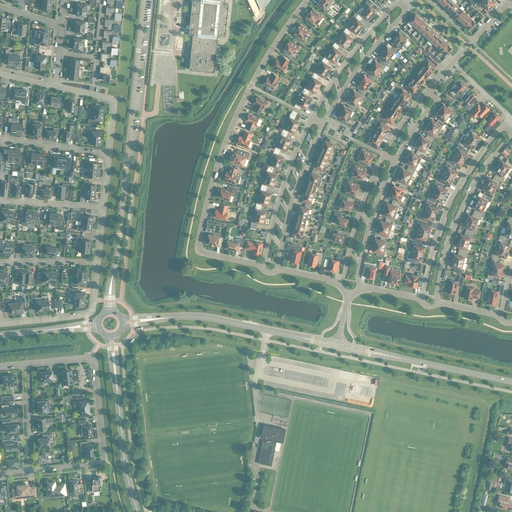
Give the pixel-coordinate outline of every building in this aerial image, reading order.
[(192,0),(189,32),(194,32),(194,35),(193,35),(189,69),(214,72),(218,37),(217,37),(217,35),(225,36),(228,4),(223,3),(223,1),(225,1),(224,0),(200,0),(200,1),(192,0)] [(319,0),(318,3),(324,9),(331,0),(319,0)] [(364,9),(372,16),(375,13),(374,13),(376,11),(374,10),(377,7),(370,0),(367,0),(366,2),(368,4),(364,9)] [(448,11),(455,3),(451,0),(450,0),(444,7),(447,9),(448,11)] [(491,6),(484,0),(482,0),(482,1),(480,0),(478,0),(474,5),(479,9),(483,5),(488,10),(490,7),(491,6)] [(452,15),(459,7),(455,3),(448,11),(450,12),(452,15)] [(106,7),(105,15),(109,15),(109,18),(120,19),(121,13),(114,13),(114,8),(106,7)] [(456,18),(463,11),(459,7),(452,15),(454,17),(455,16),(456,18)] [(322,17),(312,9),(309,14),(308,13),(308,14),(306,17),(307,18),(305,20),(313,27),(322,17)] [(363,16),(368,20),(369,18),(370,19),(372,16),(364,9),(360,13),(359,12),(357,15),(361,19),(363,16)] [(460,22),(467,14),(463,11),(456,18),(458,19),(458,20),(460,22)] [(413,25),(420,18),(417,15),(417,16),(415,14),(413,16),(412,15),(413,14),(412,14),(409,18),(411,19),(409,21),(413,25)] [(464,25),(471,18),(467,14),(460,22),(462,24),(463,24),(464,25)] [(361,19),(357,15),(355,17),(356,18),(352,23),(360,30),(363,27),(362,27),(364,25),(360,21),(361,19)] [(0,29),(4,30),(4,29),(9,29),(10,22),(5,22),(5,18),(0,17),(0,29)] [(420,18),(413,25),(417,29),(423,22),(422,20),(420,18)] [(471,18),(464,25),(468,29),(470,27),(471,28),(471,29),(472,29),(475,25),(474,25),(473,24),(475,22),(471,18)] [(104,26),(108,27),(107,30),(119,31),(120,25),(114,24),(114,20),(115,20),(105,19),(104,26)] [(423,22),(417,29),(421,32),(428,25),(425,23),(423,22)] [(25,24),(18,23),(18,26),(12,26),(11,35),(17,35),(17,34),(24,35),(25,24)] [(352,30),(356,34),(358,32),(360,30),(352,23),(348,27),(347,26),(345,29),(350,33),(352,30)] [(295,33),(296,34),(294,37),(303,43),(311,31),(300,24),(297,30),(296,29),(297,30),(295,33)] [(428,25),(421,32),(425,36),(431,29),(430,28),(430,27),(428,25)] [(344,32),(340,37),(349,44),(351,41),(351,40),(352,38),(348,35),(350,33),(345,29),(343,31),(344,32)] [(431,29),(425,36),(429,40),(436,32),(433,30),(431,29)] [(103,38),(106,38),(106,41),(118,43),(118,37),(111,36),(112,31),(104,30),(103,38)] [(395,37),(403,45),(410,38),(405,34),(403,36),(398,32),(396,35),(395,35),(395,36),(396,36),(395,37)] [(436,32),(429,40),(433,43),(439,36),(438,35),(438,34),(436,32)] [(439,36),(433,43),(437,47),(444,40),(441,37),(441,38),(439,36)] [(47,40),(48,38),(37,37),(36,37),(35,43),(33,43),(33,46),(39,47),(39,44),(47,45),(47,43),(48,43),(48,40),(47,40)] [(340,45),(345,48),(346,46),(347,46),(349,44),(340,37),(337,41),(336,41),(334,43),(339,47),(340,45)] [(392,47),(397,52),(399,49),(403,45),(395,37),(394,38),(393,38),(392,38),(390,41),(394,45),(392,47)] [(444,40),(437,47),(441,51),(447,44),(446,42),(444,40)] [(300,48),(289,41),(286,46),(285,46),(286,46),(284,49),(285,50),(283,53),(293,59),(300,48)] [(102,49),(105,50),(105,53),(117,54),(117,48),(110,47),(110,43),(103,42),(102,49)] [(329,52),(338,58),(340,55),(341,53),(337,49),(339,47),(334,43),(332,46),(333,47),(329,52)] [(448,54),(451,51),(451,50),(451,51),(450,49),(451,48),(447,44),(441,51),(445,55),(447,52),(448,54)] [(383,51),(390,57),(394,53),(395,54),(397,52),(392,47),(391,49),(386,46),(386,45),(383,48),(383,49),(383,50),(384,50),(383,51)] [(10,65),(13,65),(14,55),(14,53),(8,52),(9,50),(6,49),(5,56),(8,56),(7,64),(7,65),(10,66),(10,65)] [(33,61),(45,62),(45,61),(46,61),(47,57),(46,57),(46,56),(38,55),(39,51),(31,50),(31,57),(34,57),(33,61)] [(19,56),(14,55),(13,65),(15,65),(15,66),(18,66),(18,65),(19,57),(22,58),(23,51),(20,51),(19,56)] [(390,57),(383,51),(382,52),(381,52),(380,52),(378,55),(383,59),(381,61),(386,65),(388,63),(392,58),(390,57)] [(330,59),(334,63),(336,61),(338,58),(329,52),(326,56),(325,55),(323,58),(328,62),(330,59)] [(104,64),(110,65),(115,66),(116,60),(109,59),(109,54),(101,54),(101,61),(104,61),(104,64)] [(433,60),(429,56),(422,63),(424,64),(432,71),(436,66),(431,62),(433,60)] [(274,65),(273,67),(274,67),(274,68),(276,69),(282,73),(287,66),(286,66),(289,60),(284,57),(281,61),(282,61),(281,62),(277,60),(276,62),(275,62),(273,64),(274,65)] [(331,67),(326,64),(328,62),(323,58),(321,61),(322,62),(319,67),(328,73),(330,70),(330,69),(331,67)] [(374,59),(372,63),(372,64),(371,65),(379,71),(381,68),(382,70),(384,68),(386,65),(381,61),(379,63),(374,60),(374,59)] [(45,62),(33,61),(33,67),(40,68),(40,69),(44,69),(45,62)] [(104,64),(103,67),(100,67),(99,74),(103,75),(103,80),(109,81),(109,75),(110,65),(104,64)] [(420,68),(428,75),(432,71),(424,64),(420,68)] [(370,75),(375,79),(376,78),(378,75),(377,74),(379,71),(371,65),(371,66),(370,66),(369,66),(367,70),(372,73),(370,75)] [(320,74),(324,78),(326,75),(326,76),(328,73),(319,67),(316,71),(315,71),(313,74),(318,77),(320,74)] [(428,75),(420,68),(417,72),(425,79),(428,75)] [(425,79),(417,72),(413,76),(421,83),(425,79)] [(264,82),(263,84),(264,85),(267,86),(273,90),(277,83),(276,82),(279,77),(273,74),(271,77),(272,78),(271,79),(267,77),(266,79),(265,79),(263,81),(264,82)] [(321,82),(316,79),(318,77),(313,74),(311,77),(312,77),(309,82),(319,88),(320,85),(320,84),(321,82)] [(361,80),(368,85),(370,87),(375,79),(370,75),(368,78),(363,74),(361,77),(361,78),(361,79),(361,80)] [(421,83),(413,76),(409,81),(417,87),(421,83)] [(417,87),(409,81),(408,79),(402,86),(407,90),(409,88),(414,92),(415,90),(417,87)] [(366,88),(368,85),(361,80),(360,81),(359,81),(358,81),(356,84),(356,85),(356,84),(361,88),(360,90),(365,94),(366,92),(368,89),(366,88)] [(310,90),(315,93),(316,91),(317,91),(319,88),(309,82),(306,87),(305,86),(303,89),(308,92),(310,90)] [(461,83),(460,82),(453,90),(456,93),(453,96),(458,101),(463,94),(461,92),(465,87),(464,86),(465,85),(462,82),(461,83)] [(10,95),(9,101),(12,101),(12,102),(19,103),(19,99),(20,89),(18,89),(18,88),(15,88),(15,89),(14,95),(14,96),(10,95)] [(20,89),(19,99),(25,100),(24,105),(27,105),(28,99),(25,98),(26,90),(25,90),(26,89),(23,89),(23,90),(20,89)] [(312,98),(307,95),(308,92),(303,89),(302,92),(303,93),(300,98),(310,103),(311,100),(312,98)] [(360,90),(358,93),(353,89),(351,93),(350,93),(351,94),(350,95),(358,100),(360,101),(365,94),(360,90)] [(407,100),(411,95),(402,89),(399,94),(407,100)] [(472,93),(471,92),(464,100),(467,102),(467,103),(465,106),(469,110),(474,104),(472,102),(476,97),(475,96),(476,95),(476,94),(474,93),(473,93),(472,93)] [(35,93),(34,104),(41,104),(41,107),(46,108),(47,100),(44,100),(44,94),(35,93)] [(407,100),(399,94),(396,99),(404,105),(407,100)] [(350,95),(350,96),(349,96),(348,97),(346,100),(351,103),(350,106),(355,109),(358,104),(357,103),(358,100),(350,95)] [(258,97),(257,96),(256,98),(255,98),(253,101),(254,102),(253,103),(257,105),(256,107),(254,111),(260,113),(263,108),(264,108),(267,101),(261,98),(258,96),(258,97)] [(56,106),(56,110),(62,110),(63,104),(59,103),(60,100),(59,100),(59,98),(50,97),(50,101),(51,101),(50,105),(56,106)] [(299,109),(301,106),(306,108),(307,106),(308,107),(310,103),(300,98),(297,103),(296,102),(295,104),(294,106),(299,109)] [(404,105),(396,99),(392,103),(401,109),(404,105)] [(66,106),(66,110),(71,111),(71,114),(77,115),(78,108),(74,108),(75,101),(68,100),(67,106),(66,106)] [(401,109),(392,103),(389,108),(398,114),(401,109)] [(488,108),(489,108),(488,107),(486,105),(485,105),(484,104),(481,108),(480,107),(478,105),(470,114),(474,118),(478,114),(481,117),(489,109),(488,108)] [(341,111),(349,116),(352,111),(354,112),(355,109),(350,106),(348,108),(343,105),(341,108),(341,109),(341,110),(341,111)] [(439,109),(449,117),(455,110),(450,106),(448,108),(443,105),(442,107),(441,106),(439,109)] [(398,114),(389,108),(386,112),(395,118),(398,114)] [(449,117),(439,109),(437,112),(436,114),(439,117),(437,120),(438,121),(439,121),(444,124),(445,125),(446,123),(445,122),(449,117)] [(287,123),(297,128),(299,124),(298,124),(299,122),(297,121),(299,118),(296,116),(297,113),(292,110),(291,112),(289,117),(290,118),(287,123)] [(340,122),(346,125),(351,117),(349,116),(341,111),(340,112),(339,112),(337,116),(342,119),(340,122)] [(383,117),(391,123),(395,118),(386,112),(383,117)] [(89,119),(88,119),(87,123),(95,124),(95,120),(102,121),(103,119),(104,116),(103,116),(103,114),(92,113),(90,113),(89,119)] [(494,114),(493,113),(486,121),(490,124),(485,129),(491,134),(498,126),(494,122),(498,118),(497,117),(498,116),(498,115),(496,113),(495,114),(494,114)] [(250,114),(248,114),(248,116),(246,116),(245,118),(246,119),(245,121),(249,123),(249,124),(248,124),(246,128),(252,131),(255,125),(256,125),(259,118),(252,115),(250,114)] [(9,118),(8,125),(11,125),(11,126),(10,133),(10,134),(13,134),(13,133),(16,134),(17,124),(17,121),(17,117),(12,117),(12,118),(9,118)] [(375,126),(377,127),(386,132),(389,127),(384,124),(385,121),(380,118),(375,126)] [(17,124),(16,134),(18,134),(18,135),(21,135),(21,134),(22,126),(25,126),(26,120),(23,120),(22,124),(17,124)] [(439,121),(438,121),(437,123),(432,120),(430,122),(428,124),(438,132),(444,124),(439,121)] [(289,130),(294,133),(295,131),(297,128),(287,123),(285,128),(284,128),(282,131),(287,134),(289,130)] [(34,136),(37,137),(38,136),(40,136),(41,124),(33,124),(33,125),(31,125),(31,129),(32,129),(32,135),(34,135),(34,136)] [(430,133),(428,136),(433,139),(438,132),(428,124),(426,127),(426,128),(425,130),(430,133)] [(63,131),(62,140),(65,141),(65,142),(68,142),(68,141),(69,141),(69,138),(74,139),(75,133),(74,133),(75,126),(70,125),(69,131),(63,131)] [(88,131),(88,137),(101,138),(101,137),(102,137),(102,133),(101,133),(101,132),(94,131),(94,127),(87,126),(86,131),(88,131)] [(470,134),(468,137),(476,144),(477,142),(478,142),(481,139),(475,134),(478,131),(472,126),(468,132),(470,134)] [(386,132),(377,127),(374,132),(383,137),(386,132)] [(46,138),(55,139),(56,135),(59,135),(60,129),(53,128),(53,131),(46,130),(46,138)] [(252,134),(245,131),(242,137),(239,136),(238,137),(237,137),(236,141),(237,142),(236,143),(247,148),(250,140),(249,140),(252,134)] [(291,139),(286,137),(287,134),(282,131),(280,135),(281,135),(279,141),(289,145),(291,142),(290,142),(291,139)] [(383,137),(374,132),(371,136),(380,141),(383,137)] [(419,137),(417,140),(428,147),(433,139),(428,136),(426,138),(421,135),(420,137),(419,137)] [(380,141),(371,136),(369,141),(367,140),(365,143),(371,146),(372,144),(378,146),(379,145),(380,141)] [(101,138),(88,137),(87,143),(96,144),(96,145),(99,145),(100,145),(101,138)] [(467,145),(473,150),(475,146),(474,145),(476,144),(468,137),(465,140),(463,139),(459,143),(465,148),(467,145)] [(323,145),(331,149),(333,144),(335,145),(336,142),(330,139),(329,142),(325,140),(323,145)] [(418,152),(423,155),(428,147),(417,140),(415,143),(416,143),(414,146),(420,149),(418,152)] [(281,148),(286,151),(287,148),(288,148),(289,145),(279,141),(277,146),(276,146),(274,149),(280,152),(281,148)] [(455,154),(464,160),(465,158),(466,159),(469,155),(463,151),(464,149),(458,144),(455,149),(457,151),(455,154)] [(320,151),(321,151),(329,154),(331,149),(323,145),(322,147),(321,147),(320,151)] [(3,155),(2,162),(9,163),(13,163),(13,160),(14,150),(8,149),(7,154),(7,155),(3,155)] [(249,153),(238,149),(236,153),(235,152),(234,155),(232,154),(232,155),(230,155),(230,158),(230,159),(230,161),(231,161),(231,162),(234,164),(235,163),(243,166),(246,157),(247,158),(249,153)] [(284,157),(278,155),(280,152),(274,149),(271,159),(272,159),(282,163),(283,159),(284,157)] [(364,149),(364,150),(362,149),(356,161),(366,166),(368,167),(371,160),(372,160),(371,160),(373,154),(364,150),(364,149)] [(14,150),(13,160),(16,161),(16,164),(22,164),(22,157),(20,157),(20,151),(14,150)] [(321,151),(320,153),(319,152),(318,156),(326,160),(329,154),(321,151)] [(409,153),(408,156),(419,163),(423,155),(418,152),(416,154),(411,151),(410,154),(409,153)] [(33,166),(33,163),(37,164),(38,153),(31,153),(31,159),(28,158),(27,166),(33,166)] [(45,168),(46,160),(43,160),(44,154),(38,153),(37,164),(40,164),(40,167),(45,168)] [(463,162),(464,160),(455,154),(453,158),(450,156),(447,161),(453,165),(455,163),(461,167),(464,163),(463,162)] [(60,167),(61,157),(58,157),(58,156),(55,155),(55,156),(53,156),(52,166),(60,167)] [(61,157),(60,167),(69,168),(70,158),(68,158),(68,157),(65,156),(65,157),(61,157)] [(326,160),(318,156),(316,159),(317,159),(316,161),(324,165),(326,160)] [(410,165),(409,168),(414,171),(419,163),(408,156),(406,159),(406,160),(405,162),(410,165)] [(274,166),(279,168),(280,166),(281,166),(282,163),(272,159),(270,164),(268,164),(267,168),(273,170),(274,166)] [(498,166),(506,172),(510,167),(511,168),(511,167),(511,163),(507,159),(508,160),(505,163),(501,160),(499,162),(500,163),(498,166)] [(316,171),(323,174),(327,166),(324,165),(316,161),(316,162),(315,161),(313,165),(314,165),(314,167),(318,168),(316,171)] [(87,164),(87,169),(97,170),(98,167),(99,167),(99,163),(85,162),(84,164),(87,164)] [(446,169),(444,172),(453,178),(454,176),(455,176),(457,172),(451,169),(453,166),(446,162),(443,167),(446,169)] [(357,164),(356,165),(354,165),(349,177),(361,182),(364,175),(364,176),(365,175),(364,175),(366,169),(356,165),(357,164)] [(226,172),(223,180),(234,183),(238,184),(240,177),(236,176),(237,176),(235,175),(237,169),(230,166),(228,173),(226,172)] [(495,177),(502,181),(505,178),(503,176),(506,172),(498,166),(496,168),(495,167),(493,170),(498,173),(495,177)] [(277,175),(272,173),(273,170),(267,168),(266,172),(267,172),(265,178),(276,181),(277,177),(276,177),(277,175)] [(410,179),(414,171),(409,168),(407,171),(402,168),(401,170),(400,170),(399,173),(410,179)] [(97,170),(87,169),(86,173),(84,172),(83,178),(90,179),(91,176),(97,176),(97,170)] [(309,178),(318,181),(320,176),(322,176),(323,174),(316,171),(315,174),(311,173),(309,178)] [(452,180),(453,178),(444,172),(442,176),(439,175),(438,177),(437,176),(435,179),(443,183),(444,181),(451,184),(453,180),(452,180)] [(401,185),(406,187),(410,179),(399,173),(397,176),(398,177),(397,179),(402,182),(401,185)] [(500,185),(502,181),(495,177),(493,180),(488,177),(487,180),(488,180),(486,183),(495,188),(498,184),(500,185)] [(268,185),(273,187),(274,184),(276,181),(265,178),(263,183),(262,183),(261,186),(267,188),(268,185)] [(307,183),(307,184),(308,184),(316,186),(318,181),(309,178),(309,180),(308,180),(307,183)] [(349,181),(348,181),(343,193),(355,198),(357,191),(358,191),(357,191),(359,185),(350,181),(350,180),(349,181)] [(1,181),(0,191),(0,194),(6,195),(7,188),(10,189),(11,182),(8,181),(8,182),(1,181)] [(85,185),(85,191),(95,192),(96,185),(90,185),(90,182),(84,181),(84,184),(85,185)] [(434,191),(443,196),(444,194),(445,194),(447,190),(441,187),(442,184),(436,181),(433,186),(436,188),(434,191)] [(16,182),(11,182),(11,187),(13,187),(12,194),(19,195),(20,186),(15,185),(16,182)] [(32,196),(33,192),(34,191),(36,191),(37,182),(31,182),(31,184),(25,184),(24,195),(32,196)] [(484,194),(491,198),(493,195),(491,193),(495,188),(486,183),(484,186),(483,185),(482,188),(486,191),(484,194)] [(57,185),(56,197),(64,198),(65,194),(65,193),(68,193),(69,184),(63,184),(62,186),(57,185)] [(308,184),(307,184),(307,185),(306,185),(305,189),(314,192),(316,186),(308,184)] [(403,196),(406,187),(401,185),(399,187),(394,185),(393,188),(392,187),(391,191),(403,196)] [(220,192),(218,194),(219,196),(224,198),(224,200),(229,201),(231,195),(235,196),(237,189),(228,186),(228,187),(229,187),(228,190),(221,189),(220,192)] [(271,193),(266,192),(267,188),(261,186),(260,190),(261,191),(259,196),(270,199),(271,196),(270,196),(271,193)] [(40,196),(50,197),(51,193),(54,193),(54,187),(51,187),(51,190),(41,189),(40,196)] [(314,192),(305,189),(304,192),(304,194),(312,197),(314,192)] [(393,202),(399,204),(403,196),(391,191),(390,194),(389,196),(395,199),(393,202)] [(442,198),(443,196),(434,191),(432,195),(429,194),(427,199),(434,202),(435,199),(441,203),(443,198),(442,198)] [(302,200),(306,201),(305,204),(311,206),(312,203),(310,203),(312,197),(304,194),(302,200)] [(489,202),(491,198),(484,194),(482,198),(477,195),(476,198),(477,199),(475,201),(484,206),(487,201),(489,202)] [(262,203),(268,205),(268,203),(269,203),(270,199),(259,196),(258,202),(257,201),(255,205),(261,207),(262,203)] [(341,196),(339,201),(342,202),(340,206),(350,210),(352,210),(353,207),(352,206),(353,203),(346,201),(347,198),(341,196)] [(424,210),(425,211),(435,215),(436,213),(437,213),(439,209),(432,206),(433,203),(426,200),(424,206),(425,206),(424,210)] [(476,209),(474,212),(482,216),(484,212),(482,211),(484,206),(475,201),(474,204),(473,203),(471,206),(476,209)] [(394,212),(396,213),(399,204),(393,202),(392,205),(387,203),(386,205),(385,205),(384,208),(394,212)] [(214,216),(214,218),(225,220),(227,212),(226,212),(228,205),(220,204),(219,210),(216,210),(215,211),(214,211),(213,216),(214,216)] [(311,209),(311,206),(305,204),(304,207),(300,206),(299,212),(307,214),(309,208),(311,209)] [(266,212),(260,210),(261,207),(255,205),(254,209),(256,210),(254,215),(265,218),(266,214),(265,214),(266,212)] [(386,219),(387,219),(393,221),(396,213),(394,212),(384,208),(383,212),(382,214),(387,216),(386,219)] [(14,212),(8,211),(6,223),(12,223),(12,225),(16,226),(17,220),(13,219),(14,216),(15,216),(15,212),(14,212)] [(434,217),(435,215),(425,211),(424,215),(421,214),(419,219),(426,222),(427,219),(434,221),(435,217),(434,217)] [(30,224),(32,212),(28,212),(25,212),(25,218),(22,218),(21,225),(27,226),(27,223),(30,224)] [(32,212),(30,224),(34,224),(34,226),(39,227),(40,220),(37,220),(38,213),(36,213),(36,212),(32,212)] [(335,212),(334,218),(337,219),(335,223),(346,226),(347,226),(348,223),(347,222),(348,219),(340,217),(341,214),(335,212)] [(466,220),(476,224),(478,219),(480,220),(482,216),(474,212),(473,216),(468,214),(466,217),(468,217),(466,220)] [(48,225),(54,225),(56,213),(52,213),(49,213),(49,220),(46,219),(45,226),(48,227),(48,225)] [(60,214),(56,213),(54,225),(58,226),(57,230),(63,230),(64,221),(61,221),(62,215),(60,214)] [(256,230),(258,222),(263,224),(264,221),(265,218),(254,215),(253,221),(252,221),(250,228),(256,230)] [(378,226),(390,230),(393,221),(387,219),(386,222),(380,221),(380,223),(379,223),(378,226)] [(418,231),(428,234),(429,232),(430,232),(431,228),(424,226),(425,223),(417,220),(416,223),(417,224),(417,226),(419,227),(418,231)] [(466,232),(474,235),(475,231),(473,230),(476,224),(466,220),(465,223),(464,223),(463,226),(468,228),(466,232)] [(92,223),(81,221),(80,225),(77,225),(76,230),(84,231),(85,228),(91,229),(91,227),(92,227),(92,223)] [(382,237),(388,239),(390,230),(378,226),(377,230),(378,230),(377,232),(383,234),(382,237)] [(304,236),(302,236),(303,230),(294,228),(293,234),(297,235),(296,238),(303,239),(304,236)] [(331,229),(329,235),(332,236),(331,240),(342,242),(343,242),(344,239),(343,239),(343,236),(336,234),(337,231),(331,229)] [(511,237),(511,236),(511,231),(506,229),(504,234),(501,232),(499,237),(505,240),(507,236),(511,238),(511,237)] [(427,236),(428,234),(418,231),(417,235),(414,234),(412,240),(419,242),(420,239),(427,241),(428,236),(427,236)] [(465,236),(460,234),(459,237),(460,237),(459,240),(468,243),(470,238),(472,239),(474,235),(466,232),(465,236)] [(206,243),(210,244),(209,244),(213,245),(217,245),(221,246),(223,238),(219,237),(208,234),(206,243)] [(90,243),(90,240),(83,240),(84,237),(77,236),(76,242),(78,242),(78,245),(89,247),(90,247),(90,243)] [(374,241),(373,245),(386,248),(388,239),(382,237),(381,240),(375,239),(375,241),(374,241)] [(495,247),(508,252),(509,247),(508,246),(508,245),(504,243),(505,240),(499,237),(497,242),(496,243),(495,246),(495,247)] [(239,239),(236,239),(236,242),(227,240),(225,248),(226,248),(226,249),(229,249),(237,250),(238,246),(242,247),(243,239),(239,238),(239,239)] [(457,243),(456,246),(461,247),(460,251),(468,254),(469,250),(466,249),(468,243),(459,240),(458,243),(457,243)] [(263,243),(254,242),(254,243),(247,241),(245,248),(251,250),(251,249),(253,250),(252,253),(254,254),(253,255),(258,256),(258,255),(260,255),(263,243)] [(413,247),(412,251),(422,254),(423,252),(424,252),(425,247),(420,246),(420,243),(412,241),(410,246),(413,247)] [(10,245),(4,244),(3,255),(10,256),(10,255),(11,252),(10,251),(10,248),(14,249),(15,243),(11,242),(10,245)] [(22,246),(21,254),(33,255),(34,249),(38,250),(39,244),(34,243),(34,247),(28,247),(29,245),(23,244),(23,246),(22,246)] [(45,254),(56,255),(56,250),(59,251),(62,251),(63,245),(59,245),(59,248),(56,248),(46,247),(46,249),(45,249),(44,253),(45,253),(45,254)] [(299,256),(300,256),(301,251),(302,246),(294,245),(293,250),(292,249),(291,257),(290,257),(289,259),(290,260),(290,261),(291,262),(297,263),(298,263),(299,256)] [(384,257),(386,248),(373,245),(372,248),(373,248),(372,251),(378,252),(377,255),(384,257)] [(506,256),(508,252),(495,247),(493,252),(494,252),(492,257),(498,259),(499,255),(504,257),(504,256),(506,256)] [(407,255),(406,261),(417,263),(418,260),(422,261),(423,256),(422,256),(422,254),(412,251),(411,255),(410,255),(409,255),(407,255)] [(458,255),(453,254),(452,257),(454,257),(453,260),(463,263),(464,257),(466,258),(468,254),(460,251),(458,255)] [(315,254),(309,253),(307,265),(312,266),(312,267),(316,267),(317,264),(320,265),(323,253),(316,252),(315,254)] [(325,259),(323,266),(327,267),(327,270),(327,271),(331,271),(332,270),(337,271),(338,267),(339,264),(343,265),(345,256),(337,255),(336,260),(329,259),(329,260),(325,259)] [(493,263),(492,268),(502,271),(503,266),(501,266),(502,264),(497,263),(498,259),(492,257),(490,262),(493,263)] [(455,267),(454,271),(453,271),(462,273),(463,269),(461,268),(463,263),(453,260),(452,263),(451,263),(450,266),(455,267)] [(365,264),(363,271),(366,272),(365,277),(373,279),(375,269),(376,267),(371,266),(365,264)] [(386,266),(384,275),(388,275),(389,275),(389,277),(388,282),(387,283),(391,284),(395,285),(398,285),(398,284),(400,273),(401,269),(392,267),(389,267),(389,266),(386,266)] [(502,271),(492,268),(489,268),(488,273),(487,278),(493,280),(494,275),(499,277),(499,275),(501,275),(502,271)] [(42,282),(48,282),(50,272),(48,272),(48,271),(45,270),(45,271),(43,271),(42,278),(39,278),(38,284),(42,285),(42,282)] [(25,272),(19,272),(19,278),(15,278),(14,284),(21,285),(21,282),(24,283),(25,272)] [(31,273),(25,272),(24,283),(28,283),(27,285),(34,286),(35,280),(31,279),(31,273)] [(56,272),(50,272),(48,282),(48,283),(54,284),(54,287),(59,288),(60,280),(55,280),(56,277),(57,277),(57,273),(56,273),(56,272)] [(1,273),(0,283),(6,284),(6,285),(9,286),(10,280),(7,279),(7,273),(1,273)] [(410,276),(405,275),(404,283),(408,284),(408,286),(417,288),(418,282),(422,283),(424,274),(417,273),(417,276),(410,274),(410,276)] [(86,279),(86,278),(76,277),(76,276),(74,276),(74,280),(71,280),(70,286),(78,287),(78,284),(85,284),(86,283),(87,283),(87,279),(86,279)] [(451,293),(455,294),(457,285),(461,285),(463,277),(459,276),(457,281),(448,279),(447,284),(448,284),(446,292),(447,292),(447,294),(450,294),(451,293)] [(504,285),(500,284),(499,291),(489,289),(488,296),(488,297),(487,297),(487,299),(487,300),(487,303),(489,303),(489,304),(490,305),(492,305),(493,305),(493,304),(495,305),(497,296),(498,297),(499,291),(503,292),(504,285)] [(472,297),(479,298),(480,291),(474,290),(474,288),(466,287),(465,292),(464,291),(464,294),(465,295),(464,298),(472,300),(472,297)] [(74,295),(73,298),(84,299),(84,298),(85,298),(85,294),(84,294),(85,293),(77,292),(78,289),(71,288),(71,294),(74,295)] [(42,300),(42,297),(36,298),(35,293),(28,294),(29,301),(31,300),(32,304),(35,304),(36,311),(38,311),(38,312),(41,311),(41,310),(43,310),(42,300)] [(83,306),(84,299),(73,298),(71,298),(70,304),(79,305),(79,306),(83,307),(83,306)] [(15,303),(16,313),(23,312),(22,306),(25,306),(24,299),(19,299),(19,302),(15,303)] [(48,299),(42,300),(43,310),(49,310),(49,309),(50,309),(50,305),(49,305),(48,299)] [(9,314),(16,313),(15,303),(10,303),(10,300),(5,301),(5,308),(8,308),(9,314)] [(67,370),(61,371),(62,384),(73,382),(72,382),(78,382),(77,372),(72,372),(72,369),(67,370)] [(45,383),(45,382),(46,382),(46,381),(52,380),(52,382),(56,382),(56,375),(52,375),(51,372),(40,373),(41,381),(42,381),(42,382),(43,383),(44,383),(45,383)] [(3,385),(5,385),(5,387),(12,387),(12,384),(16,384),(16,383),(16,376),(16,375),(15,375),(11,376),(10,376),(8,376),(7,376),(3,377),(2,377),(3,385)] [(89,409),(88,409),(88,406),(89,405),(88,402),(88,400),(84,401),(83,397),(75,398),(76,402),(79,402),(80,415),(89,414),(89,412),(89,409)] [(49,401),(45,402),(45,401),(37,402),(38,413),(47,412),(46,411),(49,411),(49,408),(50,407),(49,401)] [(2,410),(5,410),(5,416),(8,415),(8,417),(14,416),(14,415),(17,414),(16,406),(8,407),(8,405),(1,405),(2,410)] [(53,423),(52,417),(37,419),(38,423),(37,423),(38,426),(38,430),(46,430),(46,423),(53,423)] [(85,419),(79,420),(79,427),(83,426),(84,435),(92,434),(91,425),(86,426),(85,419)] [(17,425),(17,424),(9,425),(8,421),(2,422),(3,429),(6,428),(7,432),(17,431),(17,429),(18,428),(18,425),(17,425)] [(282,442),(285,429),(264,425),(262,437),(263,438),(258,463),(271,466),(276,440),(282,442)] [(43,438),(37,439),(38,447),(42,446),(42,447),(46,447),(46,446),(50,446),(49,438),(51,437),(51,434),(43,435),(43,438)] [(17,441),(13,441),(12,438),(2,439),(2,446),(5,446),(5,451),(18,449),(17,441)] [(80,446),(82,446),(82,448),(85,448),(86,453),(84,453),(84,459),(94,458),(94,453),(94,449),(93,449),(93,445),(88,445),(88,442),(80,442),(80,446)] [(49,456),(49,452),(49,451),(41,452),(41,454),(38,455),(38,457),(37,458),(37,460),(38,460),(39,463),(45,462),(45,464),(51,463),(51,459),(47,459),(46,456),(49,456)] [(6,456),(6,459),(7,467),(18,466),(18,462),(18,458),(13,459),(13,455),(6,456)] [(511,477),(505,475),(503,483),(507,484),(505,491),(509,492),(510,492),(511,492),(511,480),(510,481),(511,477)] [(102,486),(101,477),(96,478),(94,479),(94,478),(92,478),(92,481),(90,482),(90,484),(87,484),(88,492),(92,492),(92,491),(100,490),(100,487),(102,486)] [(74,481),(74,480),(69,480),(70,492),(74,491),(75,494),(83,493),(83,486),(77,487),(76,481),(74,481)] [(65,495),(64,484),(58,484),(59,486),(54,486),(54,482),(48,482),(48,487),(47,487),(47,491),(46,491),(47,497),(53,496),(53,495),(58,494),(58,496),(65,495)] [(17,486),(17,489),(12,489),(13,498),(36,496),(35,487),(28,488),(28,484),(17,486)] [(511,502),(508,501),(509,497),(499,495),(498,502),(500,502),(499,507),(510,509),(511,502)]
